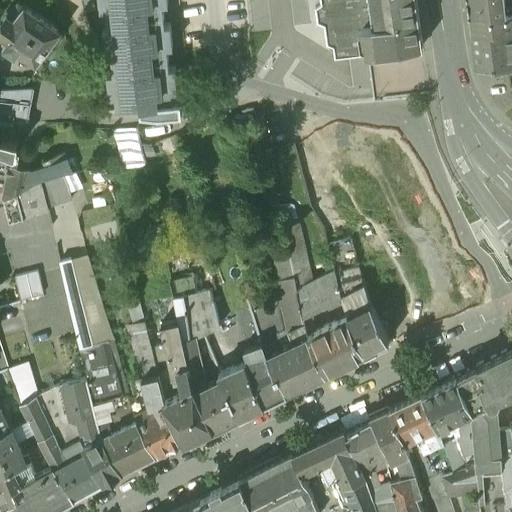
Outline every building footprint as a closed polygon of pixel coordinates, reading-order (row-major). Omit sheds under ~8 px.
[(96,0),(98,20),(104,20),(106,41),(100,42),(102,65),(108,65),(110,86),(104,87),(106,110),(112,109),(113,120),(137,118),(138,126),(155,128),(179,126),(179,113),(169,113),(168,104),(175,103),(172,80),(166,80),(164,59),(170,58),(168,35),(162,35),(160,14),(166,14),(164,0),(96,0)] [(318,0),(319,9),(314,13),(316,30),(322,32),(325,52),(333,56),(334,66),(365,62),(421,55),(416,17),(410,15),(409,5),(414,2),(413,0),(318,0)] [(511,0),(467,5),(471,35),(511,30),(511,0)] [(6,26),(0,33),(0,44),(8,50),(4,56),(13,64),(16,60),(33,73),(35,70),(40,63),(46,67),(61,48),(54,43),(56,41),(24,17),(23,18),(16,13),(7,27),(6,26)] [(511,71),(511,30),(471,35),(476,76),(511,71)] [(365,62),(372,113),(382,112),(382,109),(429,103),(422,64),(421,55),(365,62)] [(40,63),(35,70),(41,74),(46,67),(40,63)] [(0,135),(0,145),(5,147),(13,148),(16,133),(7,131),(6,137),(0,135)] [(144,191),(143,172),(152,171),(152,160),(137,160),(136,144),(114,144),(116,192),(144,191)] [(0,176),(14,178),(16,166),(2,163),(5,147),(0,145),(0,176)] [(63,185),(28,197),(5,192),(0,222),(0,231),(11,225),(34,211),(58,204),(68,201),(63,185)] [(34,211),(11,225),(18,250),(44,243),(43,240),(67,232),(58,204),(34,211)] [(274,232),(292,303),(294,313),(311,309),(290,228),(274,232)] [(322,334),(337,326),(331,303),(328,291),(320,294),(323,301),(311,309),(294,313),(299,345),(304,343),(322,334)] [(337,326),(341,340),(362,381),(385,369),(366,331),(354,296),(331,303),(337,326)] [(31,302),(9,308),(15,330),(37,325),(31,302)] [(283,356),(291,359),(295,368),(280,375),(263,383),(272,403),(276,401),(284,421),(323,401),(304,363),(302,360),(300,353),(299,345),(294,313),(292,303),(271,309),(283,356)] [(178,323),(186,322),(183,305),(166,309),(170,325),(175,349),(178,364),(184,363),(178,323)] [(178,364),(179,369),(198,360),(199,362),(215,355),(208,329),(212,327),(210,318),(206,319),(205,317),(201,318),(200,309),(196,309),(195,306),(190,307),(193,320),(186,322),(178,323),(184,363),(178,364)] [(233,351),(243,384),(262,378),(248,335),(242,314),(222,322),(226,349),(232,346),(233,351)] [(226,349),(222,322),(218,325),(212,327),(208,329),(215,355),(216,360),(233,351),(232,346),(226,349)] [(175,349),(170,325),(151,330),(157,353),(158,353),(175,349)] [(328,344),(335,347),(304,363),(323,401),(362,381),(341,340),(337,326),(322,334),(328,344)] [(0,334),(0,346),(17,342),(15,330),(0,334)] [(262,378),(263,383),(280,375),(274,363),(280,360),(273,330),(248,335),(262,378)] [(175,349),(158,353),(171,416),(177,414),(178,420),(160,429),(180,472),(209,458),(189,413),(179,369),(178,364),(175,349)] [(143,407),(153,405),(142,358),(136,360),(138,369),(133,370),(143,407)] [(96,468),(107,463),(99,430),(118,424),(109,392),(99,394),(98,390),(91,391),(82,360),(71,364),(83,408),(96,468)] [(209,458),(234,445),(215,401),(199,362),(198,360),(179,369),(189,413),(209,458)] [(454,404),(471,439),(473,457),(475,494),(499,492),(498,481),(511,477),(511,475),(508,452),(496,453),(494,430),(497,422),(493,412),(511,402),(511,373),(474,392),(475,394),(454,404)] [(263,383),(262,378),(243,384),(246,388),(241,390),(262,431),(284,421),(276,401),(272,403),(263,383)] [(262,431),(241,390),(231,394),(250,437),(262,431)] [(250,437),(231,394),(215,401),(234,445),(250,437)] [(31,423),(25,401),(11,406),(9,399),(3,401),(2,398),(0,398),(0,430),(0,431),(8,428),(9,430),(14,429),(16,434),(30,426),(34,425),(33,422),(31,423)] [(497,422),(509,418),(511,416),(511,402),(493,412),(497,422)] [(447,451),(456,447),(459,462),(473,457),(471,439),(454,404),(419,420),(435,454),(443,451),(446,449),(447,451)] [(151,487),(180,472),(160,429),(153,405),(143,407),(137,408),(144,437),(150,435),(153,441),(133,451),(151,487)] [(40,420),(40,423),(44,433),(56,466),(70,460),(78,478),(97,511),(101,511),(116,504),(96,468),(83,408),(56,415),(40,420)] [(437,459),(435,454),(419,420),(385,437),(401,470),(409,466),(411,470),(410,471),(425,511),(441,511),(440,502),(451,498),(441,470),(437,459)] [(40,423),(34,425),(30,426),(48,465),(33,471),(41,486),(45,494),(49,497),(57,509),(58,511),(97,511),(78,478),(70,460),(56,466),(44,433),(40,423)] [(48,465),(30,426),(16,434),(15,437),(21,447),(11,452),(13,455),(23,450),(28,462),(33,471),(48,465)] [(405,481),(401,470),(385,437),(366,446),(382,476),(388,490),(405,481)] [(116,458),(132,450),(129,439),(112,443),(116,458)] [(388,511),(383,493),(388,490),(382,476),(366,446),(341,458),(363,506),(365,511),(388,511)] [(0,461),(0,501),(21,494),(11,471),(28,462),(23,450),(13,455),(6,458),(0,461)] [(151,487),(133,451),(132,450),(116,458),(107,463),(96,468),(116,504),(151,487)] [(443,451),(435,454),(437,459),(445,455),(443,451)] [(365,511),(363,506),(341,458),(340,456),(320,467),(319,465),(307,471),(308,473),(288,483),(300,507),(302,511),(327,511),(325,507),(335,503),(338,511),(365,511)] [(473,457),(459,462),(441,470),(451,498),(440,502),(441,511),(474,511),(473,502),(476,502),(475,494),(473,457)] [(511,511),(511,477),(498,481),(499,492),(500,511),(511,511)] [(415,511),(405,481),(388,490),(383,493),(388,508),(388,511),(415,511)] [(302,511),(300,507),(288,483),(235,511),(302,511)] [(500,511),(499,492),(475,494),(476,502),(473,502),(474,511),(500,511)] [(28,511),(21,494),(0,501),(0,511),(58,511),(57,509),(49,497),(37,504),(42,511),(28,511)]
